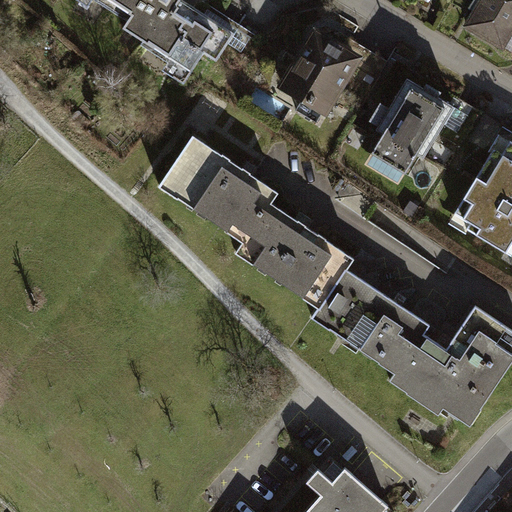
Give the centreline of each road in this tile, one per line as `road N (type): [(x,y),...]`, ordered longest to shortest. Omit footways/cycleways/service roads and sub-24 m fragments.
road 1 (residential): [(301,377),(450,503)]
road 2 (residential): [(511,89),(363,0)]
